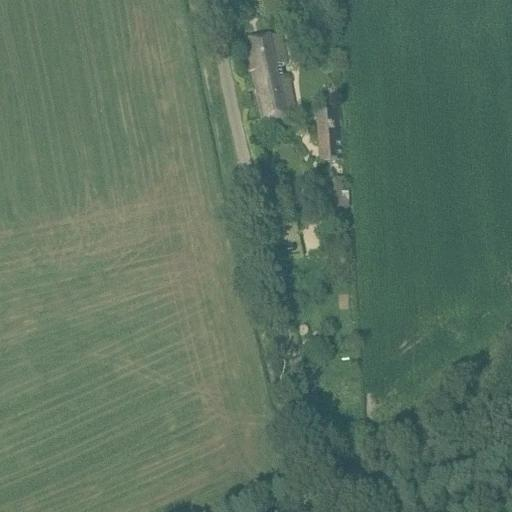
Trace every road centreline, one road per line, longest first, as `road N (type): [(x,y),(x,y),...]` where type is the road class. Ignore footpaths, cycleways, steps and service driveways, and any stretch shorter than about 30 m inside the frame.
road 1 (track): [(326,478),(245,167)]
road 2 (unclassified): [(245,167),(211,0)]
